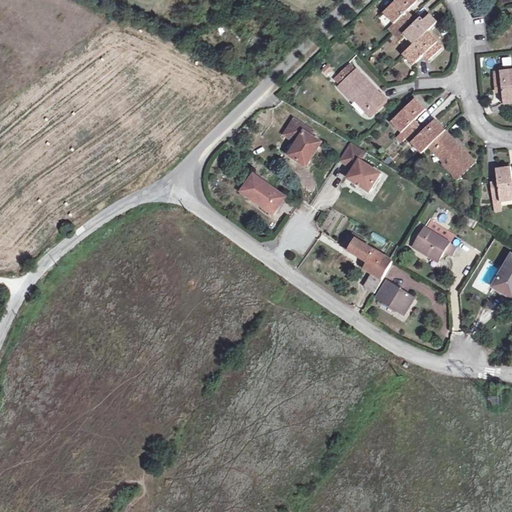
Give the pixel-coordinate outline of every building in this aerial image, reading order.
[(409,12),(420,1),(418,0),(399,0),(386,12),(394,21),(389,26),(399,36),(404,31),(414,42),(403,52),(415,65),(426,55),(430,60),(442,49),(429,34),(440,23),(429,11),(417,22),(409,12)] [(359,69),(358,70),(353,65),(337,80),(342,85),(341,86),(356,102),(357,101),(371,116),(388,100),(359,69)] [(511,70),(496,72),(497,92),(504,91),(505,105),(511,104),(511,70)] [(417,121),(427,111),(416,100),(393,122),(401,130),(395,135),(401,141),(406,136),(423,153),(432,144),(446,159),(442,163),(459,180),(477,162),(436,119),(425,130),(417,121)] [(296,119),(286,134),(298,142),(291,154),(307,165),(323,142),(312,135),(315,131),(296,119)] [(365,154),(351,146),(341,161),(355,170),(349,179),(370,192),(382,174),(361,161),(365,154)] [(511,166),(498,168),(499,184),(495,184),(496,202),(511,200),(511,166)] [(241,190),(272,212),(285,195),(254,172),(241,190)] [(417,247),(441,262),(447,252),(452,243),(457,236),(434,222),(430,230),(428,229),(417,247)] [(59,231),(65,237),(72,231),(67,225),(59,231)] [(376,267),(373,274),(365,287),(376,293),(393,263),(363,245),(357,241),(351,237),(344,249),(368,263),(376,267)] [(452,243),(447,252),(453,256),(458,247),(452,243)] [(511,295),(511,259),(495,287),(511,296),(511,295)] [(365,269),(373,274),(376,267),(368,263),(365,269)] [(407,314),(416,298),(388,283),(379,299),(407,314)] [(498,393),(500,385),(493,383),(491,391),(498,393)]
